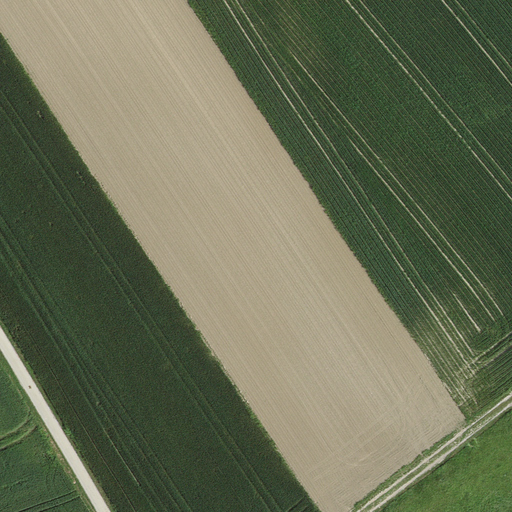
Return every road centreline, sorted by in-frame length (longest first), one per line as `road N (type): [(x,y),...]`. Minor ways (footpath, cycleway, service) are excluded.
road 1 (track): [(0,332),(104,511)]
road 2 (track): [(366,511),(511,399)]
